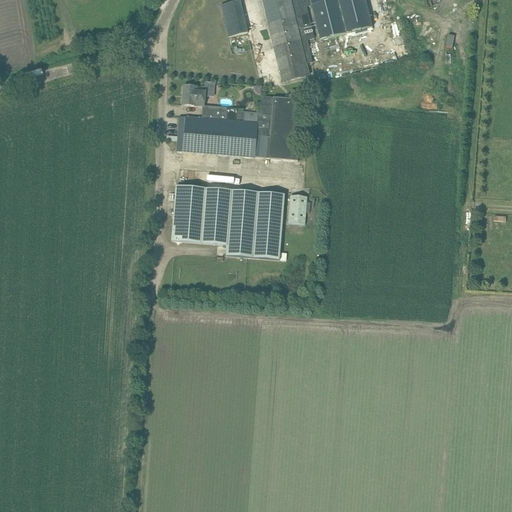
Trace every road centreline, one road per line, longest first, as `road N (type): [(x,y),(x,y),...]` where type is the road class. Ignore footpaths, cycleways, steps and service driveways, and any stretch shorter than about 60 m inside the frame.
road 1 (unclassified): [(153,37),(162,60),(150,310)]
road 2 (track): [(480,0),(465,204)]
road 3 (track): [(150,310),(136,511)]
road 4 (unclassified): [(0,87),(153,37)]
